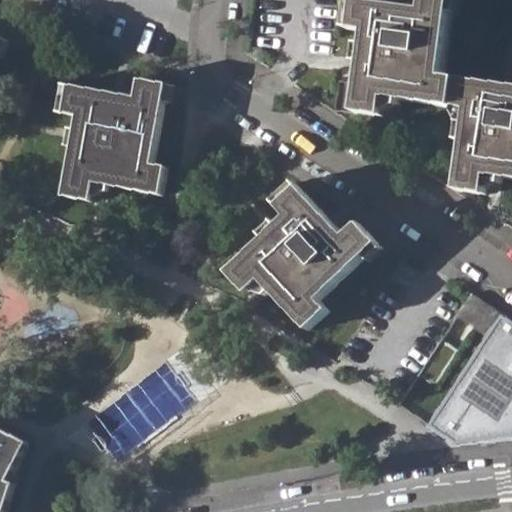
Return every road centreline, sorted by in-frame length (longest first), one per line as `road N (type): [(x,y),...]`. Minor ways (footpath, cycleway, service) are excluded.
road 1 (residential): [(511,274),(237,94),(214,64),(215,0)]
road 2 (secondary): [(511,484),(322,511)]
road 3 (unknown): [(389,417),(487,257)]
